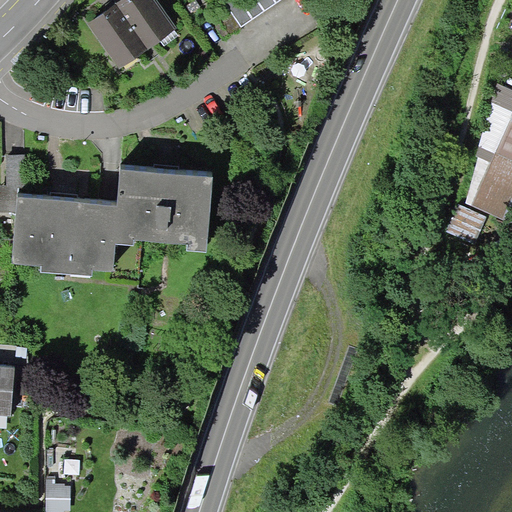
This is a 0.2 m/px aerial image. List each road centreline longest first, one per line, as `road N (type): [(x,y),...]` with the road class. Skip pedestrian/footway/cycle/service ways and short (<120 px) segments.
road 1 (trunk): [(401,0),(237,395),(203,511)]
road 2 (residential): [(308,9),(229,78),(144,127),(81,122),(0,100)]
